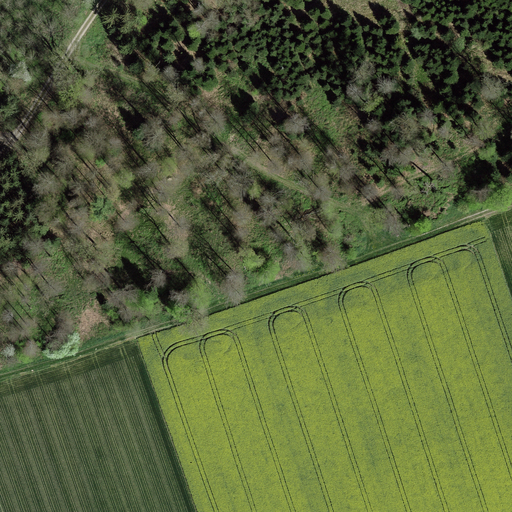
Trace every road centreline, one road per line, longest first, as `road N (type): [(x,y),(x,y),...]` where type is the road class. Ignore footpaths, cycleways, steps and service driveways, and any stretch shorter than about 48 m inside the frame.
road 1 (track): [(511,203),(0,375)]
road 2 (track): [(104,0),(0,163)]
